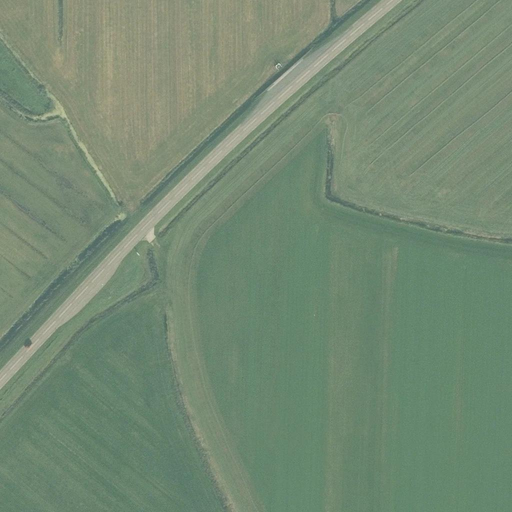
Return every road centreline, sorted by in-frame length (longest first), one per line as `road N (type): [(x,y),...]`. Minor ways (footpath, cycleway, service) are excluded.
road 1 (track): [(0,10),(69,100),(158,249),(181,356),(244,506)]
road 2 (primary): [(0,378),(229,142),(392,0)]
